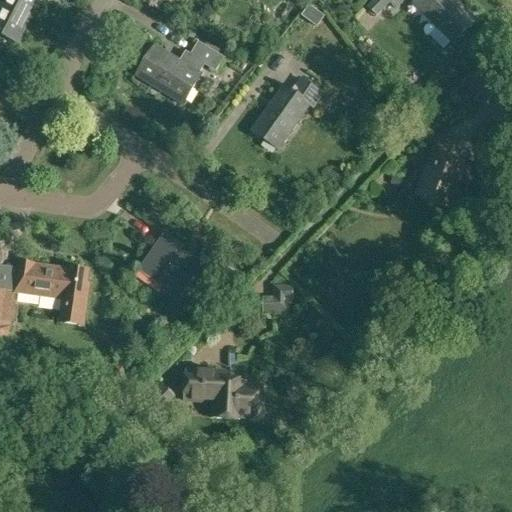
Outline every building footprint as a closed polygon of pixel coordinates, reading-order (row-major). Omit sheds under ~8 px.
[(2,0),(0,5),(0,35),(17,44),(38,3),(39,0),(2,0)] [(374,0),(367,9),(376,17),(392,0),(374,0)] [(416,0),(413,4),(453,43),(475,20),(453,0),(416,0)] [(309,21),(317,10),(309,5),(301,15),(309,21)] [(137,76),(183,104),(200,75),(199,74),(205,65),(215,72),(224,58),(218,54),(220,50),(207,42),(204,46),(198,42),(190,54),(185,51),(179,62),(155,47),(137,76)] [(478,94),(486,103),(506,83),(488,66),(466,87),(475,98),(478,94)] [(253,132),(277,149),(309,105),(314,108),(324,94),(301,78),(291,91),(284,87),(253,132)] [(417,196),(452,209),(468,169),(442,158),(446,147),(435,143),(426,166),(428,168),(417,196)] [(394,174),(390,184),(400,187),(403,177),(394,174)] [(138,271),(178,299),(205,262),(164,233),(138,271)] [(15,293),(62,300),(59,325),(81,327),(89,271),(70,269),(70,270),(19,263),(15,293)] [(262,297),(263,313),(288,313),(288,301),(293,301),(293,286),(272,286),(273,297),(262,297)] [(9,290),(0,288),(0,349),(9,351),(12,328),(5,328),(9,290)] [(373,354),(378,359),(387,350),(381,345),(373,354)] [(116,397),(133,394),(127,366),(110,369),(116,397)] [(211,418),(258,420),(259,382),(224,381),(224,371),(186,370),(185,397),(185,407),(211,408),(211,418)] [(135,405),(140,410),(151,420),(174,397),(159,381),(142,397),(135,405)]
